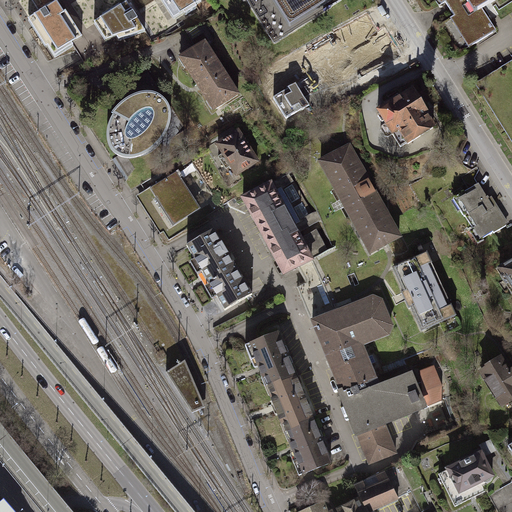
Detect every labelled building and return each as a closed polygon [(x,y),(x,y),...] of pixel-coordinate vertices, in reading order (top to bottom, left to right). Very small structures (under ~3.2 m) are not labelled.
[(153,0),(172,27),(182,19),(184,22),(207,6),(202,0),(153,0)] [(272,0),(290,27),(333,0),(272,0)] [(474,17),(462,0),(438,0),(472,46),(496,33),(483,11),(474,17)] [(462,0),(474,17),(483,11),(496,0),(462,0)] [(102,19),(93,25),(105,44),(112,41),(116,40),(118,43),(144,33),(137,22),(136,20),(133,15),(130,12),(126,4),(119,8),(118,6),(101,17),(102,19)] [(34,18),(26,23),(44,52),(47,50),(54,61),(73,49),(72,47),(76,44),(81,40),(65,13),(62,15),(56,5),(38,16),(34,18)] [(380,59),(363,23),(337,35),(355,71),(380,59)] [(203,33),(192,41),(196,48),(204,43),(208,40),(203,33)] [(196,48),(177,61),(211,115),(240,97),(204,43),(196,48)] [(297,86),(296,84),(289,88),(289,89),(273,99),(286,119),(302,108),(309,104),(305,98),(322,88),(314,76),(297,86)] [(385,105),(377,111),(385,123),(381,125),(380,130),(384,136),(389,136),(392,134),(400,146),(406,142),(407,144),(420,135),(419,133),(426,128),(430,129),(432,127),(433,124),(426,114),(428,113),(412,88),(399,96),(397,94),(384,102),(385,105)] [(168,109),(162,101),(151,96),(140,97),(129,101),(120,107),(112,116),(110,122),(107,131),(106,139),(107,146),(109,152),(112,157),(118,160),(125,163),(135,162),(144,158),(153,153),(161,144),(168,131),(170,119),(168,109)] [(238,132),(217,145),(223,153),(218,156),(226,170),(232,166),(237,175),(257,162),(238,132)] [(351,144),(316,166),(369,258),(403,241),(351,144)] [(176,173),(151,188),(174,224),(198,208),(176,173)] [(268,185),(244,199),(285,278),(300,271),(314,263),(316,261),(315,260),(319,258),(328,254),(326,250),(317,231),(302,239),(299,234),(322,222),(317,214),(313,216),(294,183),(289,173),(272,183),(268,185)] [(478,183),(453,202),(474,232),(470,235),(477,248),(481,244),(487,240),(494,235),(495,237),(510,226),(493,197),(489,200),(483,191),(480,186),(478,183)] [(252,294),(214,230),(186,246),(225,310),(252,294)] [(332,252),(328,254),(319,258),(315,260),(316,261),(314,263),(300,271),(307,284),(298,288),(313,322),(356,304),(332,252)] [(401,292),(421,336),(458,319),(427,254),(392,272),(401,292)] [(504,275),(501,277),(511,294),(511,261),(510,263),(509,260),(500,266),(501,268),(499,269),(504,275)] [(356,304),(313,322),(327,357),(361,344),(388,333),(391,326),(381,301),(373,297),(356,304)] [(277,332),(245,345),(251,360),(255,359),(262,377),(264,376),(269,386),(295,376),(277,332)] [(374,377),(361,344),(327,357),(341,393),(375,380),(374,377)] [(485,372),(480,375),(503,409),(511,403),(511,372),(501,357),(484,370),(485,372)] [(166,372),(192,413),(205,408),(185,360),(166,372)] [(375,380),(341,393),(358,434),(370,464),(396,453),(384,424),(427,406),(428,408),(444,402),(442,385),(434,365),(418,371),(420,382),(414,385),(410,374),(406,364),(374,377),(375,380)] [(284,422),(287,430),(313,419),(295,376),(269,386),(272,394),(270,395),(281,423),(284,422)] [(293,461),(298,475),(330,462),(313,419),(287,430),(291,441),(289,441),(296,460),(293,461)] [(483,453),(447,472),(461,497),(496,479),(483,453)] [(411,491),(399,464),(384,471),(397,498),(411,491)] [(384,471),(355,485),(361,498),(367,511),(379,511),(399,503),(397,498),(384,471)] [(367,511),(361,498),(334,511),(367,511)]
